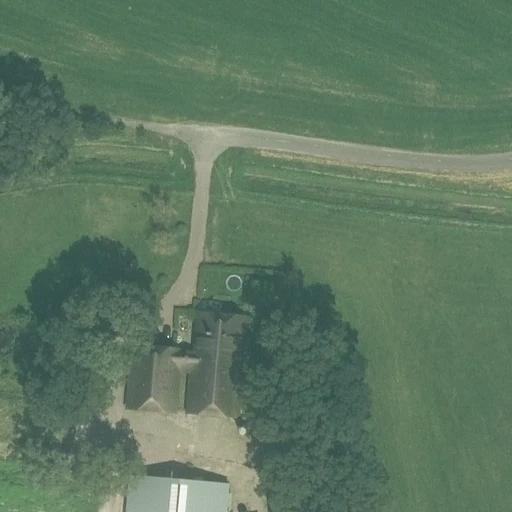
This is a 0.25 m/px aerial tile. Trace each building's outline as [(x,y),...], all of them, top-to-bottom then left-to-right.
[(240,356),(243,318),(199,314),(196,352),(132,346),(127,408),(175,412),(178,371),(190,372),(186,413),(238,418),(244,357),(240,356)] [(63,387),(78,387),(78,390),(97,390),(98,363),(79,362),(79,364),(64,363),(63,387)] [(235,441),(252,436),(247,421),(230,426),(235,441)] [(298,511),(294,465),(291,435),(263,438),(266,468),(267,468),(270,511),(298,511)] [(126,511),(224,511),(227,484),(129,476),(126,511)]
